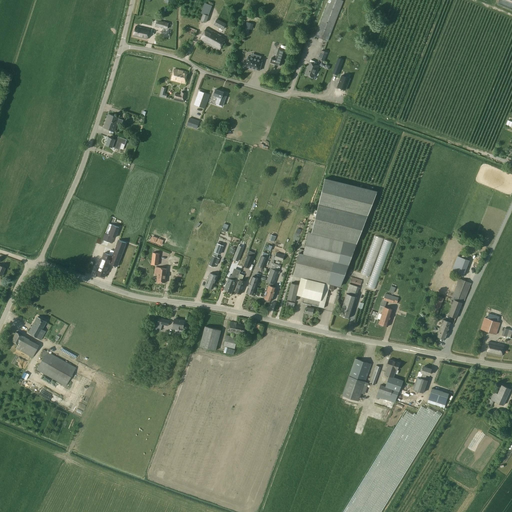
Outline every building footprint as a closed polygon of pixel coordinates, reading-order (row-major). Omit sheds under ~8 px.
[(340,0),(328,0),(315,36),(323,40),(328,42),(343,1),(340,0)] [(200,20),(204,21),(206,22),(209,16),(203,14),(200,20)] [(217,19),(214,24),(223,30),(226,24),(217,19)] [(167,29),(169,23),(156,20),(155,26),(167,29)] [(246,32),(247,28),(252,29),(253,23),(245,22),(243,31),(246,32)] [(133,36),(147,39),(149,29),(136,26),(133,36)] [(203,34),(213,39),(223,44),(226,38),(206,27),(203,34)] [(203,34),(200,40),(220,50),(223,44),(213,39),(203,34)] [(281,66),(286,50),(278,48),(275,58),(271,57),(270,63),(281,66)] [(321,50),(318,59),(324,61),(327,52),(321,50)] [(262,60),(248,56),(245,66),(259,71),(262,60)] [(333,73),(337,75),(343,60),(338,58),(333,73)] [(304,74),(313,78),(318,66),(309,63),(304,74)] [(174,69),(171,80),(184,83),(187,72),(174,69)] [(342,75),(338,86),(346,90),(350,78),(342,75)] [(215,89),(213,95),(215,96),(214,97),(217,98),(217,97),(218,97),(216,103),(223,106),(226,96),(222,95),(223,92),(215,89)] [(194,105),(205,108),(209,95),(199,91),(194,105)] [(108,114),(104,127),(114,131),(119,118),(108,114)] [(190,118),(187,125),(197,129),(199,121),(190,118)] [(108,137),(106,145),(112,147),(119,149),(121,143),(125,144),(127,139),(118,136),(117,140),(108,137)] [(312,232),(357,244),(377,191),(325,178),(312,232)] [(104,233),(102,239),(112,243),(114,237),(116,238),(119,228),(109,224),(105,234),(104,233)] [(299,253),(293,275),(301,277),(307,279),(330,284),(340,287),(357,244),(312,232),(309,232),(304,250),(300,249),(299,253)] [(162,245),(164,239),(152,236),(150,241),(162,245)] [(361,273),(370,277),(383,239),(374,236),(361,273)] [(384,239),(368,287),(375,289),(391,242),(384,239)] [(96,274),(105,277),(106,273),(108,274),(111,264),(117,266),(126,243),(118,240),(114,251),(111,250),(109,255),(104,253),(96,274)] [(238,261),(244,248),(238,245),(233,259),(238,261)] [(276,253),(274,260),(278,261),(278,260),(282,261),(284,255),(276,253)] [(253,257),(248,255),(244,266),(249,268),(253,257)] [(217,257),(212,256),(209,265),(215,267),(217,264),(215,264),(217,257)] [(262,256),(258,266),(263,268),(267,258),(262,256)] [(458,256),(452,271),(464,275),(469,260),(458,256)] [(269,285),(264,298),(271,301),(276,288),(273,287),(274,284),(276,278),(278,273),(279,274),(280,272),(279,271),(278,271),(276,270),(276,268),(279,269),(281,265),(273,263),(271,269),(267,281),(270,282),(269,285)] [(155,274),(158,274),(157,281),(165,283),(167,269),(155,267),(155,274)] [(212,289),(217,276),(210,273),(205,286),(208,287),(207,289),(211,290),(211,289),(212,289)] [(228,278),(224,290),(231,292),(235,281),(237,278),(237,277),(232,276),(230,275),(228,278)] [(247,292),(253,294),(257,283),(258,279),(252,277),(251,281),(247,292)] [(362,280),(352,277),(350,282),(360,285),(362,280)] [(453,300),(454,297),(463,300),(464,301),(471,283),(459,278),(451,299),(453,300)] [(325,302),(330,284),(307,279),(303,297),(304,297),(325,302)] [(240,280),(235,292),(241,294),(245,282),(240,280)] [(291,283),(287,299),(295,301),(299,285),(291,283)] [(349,284),(346,292),(357,296),(359,287),(349,284)] [(385,293),(383,300),(393,303),(396,304),(398,298),(385,293)] [(346,294),(340,315),(349,318),(356,297),(346,294)] [(434,306),(430,315),(436,317),(440,308),(444,299),(437,296),(434,306)] [(325,302),(304,297),(302,303),(307,304),(306,307),(305,313),(312,315),(314,309),(310,308),(310,305),(324,308),(325,302)] [(454,300),(451,308),(449,313),(448,315),(456,318),(462,303),(454,300)] [(380,306),(378,313),(382,314),(379,324),(388,327),(393,310),(380,306)] [(489,313),(487,318),(497,322),(499,317),(489,313)] [(37,317),(28,333),(40,340),(45,331),(42,329),(46,322),(37,317)] [(158,318),(157,323),(162,325),(168,326),(170,321),(158,318)] [(500,323),(497,322),(487,318),(484,318),(480,329),(496,335),(500,323)] [(174,319),(173,329),(179,330),(179,327),(183,328),(185,321),(174,319)] [(443,320),(436,336),(445,339),(451,323),(443,320)] [(228,332),(244,335),(247,325),(231,322),(228,332)] [(221,330),(205,326),(200,346),(216,351),(221,330)] [(510,330),(508,329),(505,328),(504,328),(502,335),(507,337),(510,330)] [(16,332),(11,341),(17,345),(18,345),(16,349),(32,357),(39,345),(29,340),(29,339),(22,335),(22,336),(16,332)] [(226,335),(223,346),(235,349),(237,338),(226,335)] [(489,342),(487,353),(501,356),(504,345),(489,342)] [(76,368),(43,350),(40,355),(44,357),(36,370),(65,386),(76,368)] [(411,357),(406,355),(401,366),(402,366),(400,369),(405,371),(406,368),(407,368),(411,357)] [(355,359),(342,396),(358,401),(361,394),(365,395),(368,384),(365,382),(371,364),(355,359)] [(380,385),(376,397),(395,403),(403,381),(393,377),(396,370),(397,370),(400,363),(389,359),(386,366),(388,367),(385,374),(389,376),(385,387),(380,385)] [(369,383),(375,385),(381,367),(376,365),(369,383)] [(423,393),(427,381),(425,380),(427,374),(429,375),(431,369),(427,368),(427,367),(424,366),(424,367),(423,366),(422,369),(421,368),(420,372),(421,372),(421,373),(422,373),(421,378),(417,377),(413,389),(423,393)] [(486,406),(490,408),(494,401),(503,405),(510,389),(502,385),(498,394),(494,392),(491,399),(489,399),(486,406)] [(428,400),(445,406),(449,393),(432,388),(428,400)] [(494,419),(499,421),(504,412),(500,409),(494,419)]
